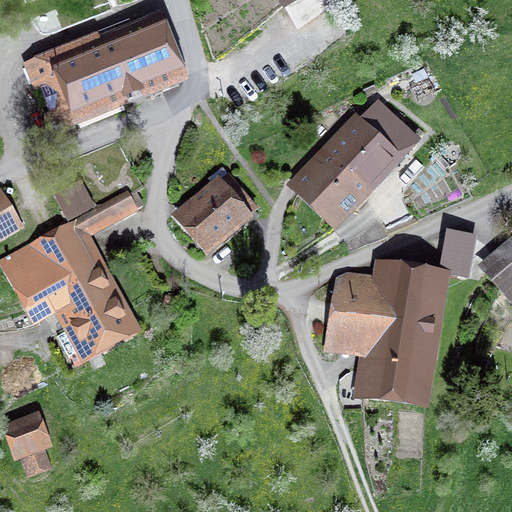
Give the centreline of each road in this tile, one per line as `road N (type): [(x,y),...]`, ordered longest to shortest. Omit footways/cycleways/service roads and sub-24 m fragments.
road 1 (unclassified): [(171,107),(151,201),(152,242),(175,268),(238,294),(288,297),(511,199)]
road 2 (track): [(367,511),(301,355),(288,297)]
road 3 (unclassified): [(171,107),(0,181)]
road 4 (unclassified): [(170,0),(198,89),(171,107)]
